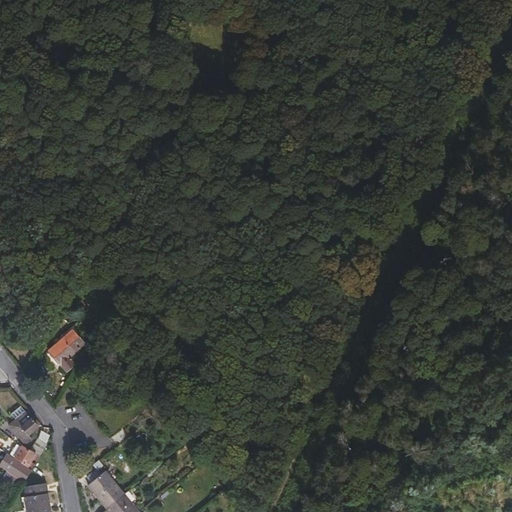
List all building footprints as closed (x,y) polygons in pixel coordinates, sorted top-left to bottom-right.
[(87,341),(75,327),(55,344),(67,358),(87,341)] [(60,365),(67,358),(55,344),(48,350),(60,365)] [(66,371),(73,365),(67,358),(60,365),(66,371)] [(20,406),(10,414),(15,420),(25,412),(20,406)] [(27,434),(37,427),(25,412),(15,420),(8,425),(24,445),(31,439),(27,434)] [(40,456),(47,443),(38,439),(31,450),(40,456)] [(27,467),(35,454),(22,446),(14,459),(27,467)] [(5,455),(0,462),(0,468),(8,457),(5,455)] [(28,474),(31,470),(8,457),(0,468),(5,472),(4,474),(7,476),(6,478),(13,483),(16,479),(19,481),(25,473),(28,474)] [(89,485),(107,508),(124,494),(106,471),(89,485)] [(22,483),(26,478),(28,474),(25,473),(19,481),(22,483)] [(27,496),(25,496),(27,511),(49,511),(46,483),(26,486),(27,496)] [(110,511),(138,511),(124,494),(107,508),(110,511)]
